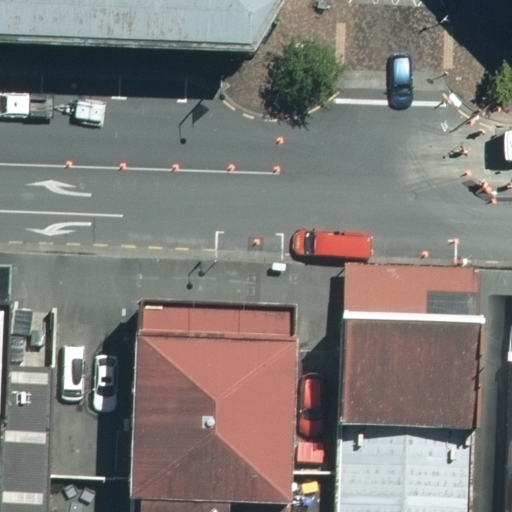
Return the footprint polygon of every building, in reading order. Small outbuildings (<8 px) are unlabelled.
[(252,0),(0,0),(0,42),(231,54),(257,9),(252,0)] [(0,293),(9,293),(9,260),(0,259),(0,293)] [(343,295),(478,300),(480,266),(344,262),(343,295)] [(0,511),(48,511),(57,295),(9,293),(0,293),(0,511)] [(471,511),(478,300),(343,295),(335,511),(471,511)] [(294,511),(298,300),(131,298),(127,511),(294,511)]
